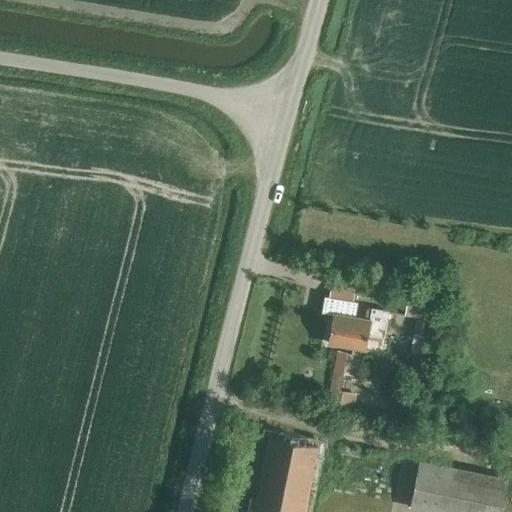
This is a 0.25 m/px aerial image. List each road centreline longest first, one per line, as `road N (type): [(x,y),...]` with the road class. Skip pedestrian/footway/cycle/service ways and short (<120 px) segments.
road 1 (unclassified): [(181,511),(285,113)]
road 2 (unclassified): [(285,113),(0,59)]
